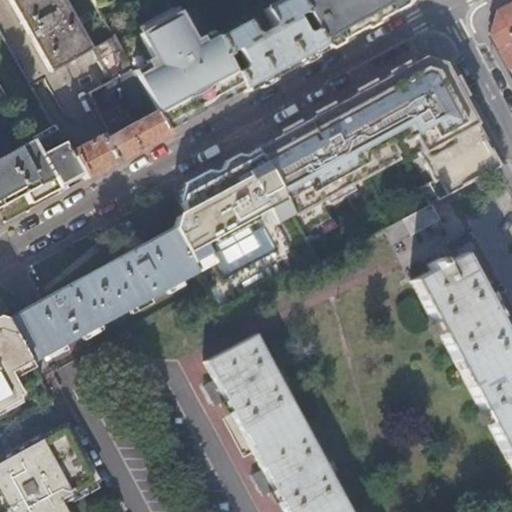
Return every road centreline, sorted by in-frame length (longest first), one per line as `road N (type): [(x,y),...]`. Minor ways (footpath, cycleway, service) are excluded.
road 1 (residential): [(441,14),(0,257)]
road 2 (residential): [(511,132),(441,14)]
